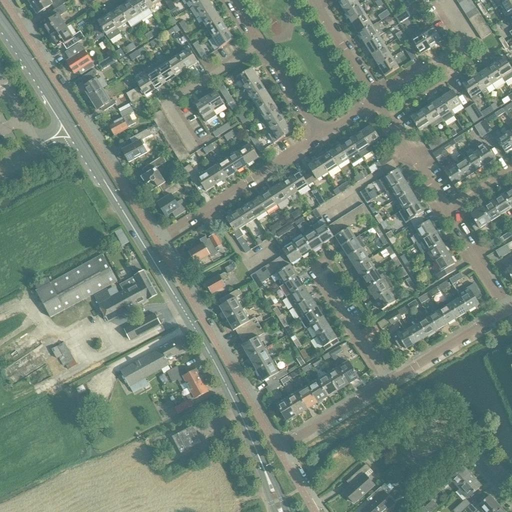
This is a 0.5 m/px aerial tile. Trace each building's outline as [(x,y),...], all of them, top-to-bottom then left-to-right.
[(64,0),(51,0),(50,1),(49,0),(34,0),(30,3),(37,14),(51,5),(55,10),(63,5),(66,3),(64,0)] [(152,14),(143,0),(132,0),(130,2),(142,21),(152,14)] [(160,2),(158,0),(143,0),(152,14),(149,9),(160,2)] [(199,17),(213,8),(208,0),(202,0),(193,6),(199,17)] [(339,0),(341,2),(339,3),(345,14),(359,5),(356,0),(339,0)] [(462,10),(472,3),(470,0),(466,0),(459,4),(462,10)] [(511,0),(497,0),(491,4),(495,10),(501,6),(508,17),(511,14),(511,0)] [(142,21),(130,2),(119,9),(128,23),(131,28),(142,21)] [(466,15),(476,8),(472,3),(462,10),(466,15)] [(59,17),(67,11),(63,5),(55,10),(46,16),(50,22),(44,26),(52,37),(66,28),(59,17)] [(366,15),(359,5),(345,14),(352,24),(366,15)] [(199,17),(206,28),(220,19),(213,8),(199,17)] [(476,8),(466,15),(469,20),(479,13),(476,8)] [(128,23),(119,9),(109,15),(121,34),(117,29),(128,23)] [(387,10),(378,16),(381,21),(390,15),(387,10)] [(407,10),(403,13),(395,18),(396,20),(398,23),(406,18),(410,15),(407,10)] [(472,25),(482,18),(479,13),(469,20),(472,25)] [(98,22),(110,41),(121,34),(109,15),(98,22)] [(372,25),(366,15),(352,24),(358,34),(372,25)] [(475,30),(485,23),(482,18),(472,25),(475,30)] [(206,28),(213,38),(227,29),(220,19),(206,28)] [(373,26),(372,25),(358,34),(365,45),(379,36),(383,34),(377,23),(373,26)] [(478,35),(489,28),(485,23),(475,30),(478,35)] [(442,41),(433,27),(423,34),(432,48),(442,41)] [(80,32),(72,37),(66,28),(52,37),(57,46),(62,43),(67,50),(84,39),(80,32)] [(481,40),(492,33),(489,28),(478,35),(481,40)] [(220,49),(234,40),(227,29),(213,38),(220,49)] [(100,30),(94,34),(98,41),(105,36),(100,30)] [(421,55),(432,48),(423,34),(420,30),(409,37),(421,55)] [(386,47),(379,36),(365,45),(372,56),(386,47)] [(79,44),(66,53),(70,60),(67,62),(74,73),(79,71),(81,75),(94,67),(84,51),(79,44)] [(202,60),(207,57),(200,46),(195,49),(202,60)] [(372,56),(378,66),(392,58),(386,47),(372,56)] [(405,50),(412,61),(417,57),(410,47),(405,50)] [(121,49),(115,53),(120,59),(125,56),(125,55),(121,49)] [(198,63),(189,49),(178,56),(187,70),(198,63)] [(168,62),(176,76),(187,70),(178,56),(168,62)] [(154,64),(157,69),(166,83),(176,76),(168,62),(165,57),(154,64)] [(385,77),(399,68),(392,58),(378,66),(385,77)] [(511,78),(511,69),(505,58),(494,65),(503,79),(505,82),(511,78)] [(154,64),(144,71),(147,76),(155,90),(166,83),(157,69),(154,64)] [(494,65),(483,71),(495,90),(506,83),(505,82),(503,79),(494,65)] [(236,79),(238,78),(244,88),(258,79),(252,68),(247,72),(244,66),(232,74),(236,79)] [(87,85),(83,88),(90,99),(103,91),(95,76),(97,75),(94,70),(83,77),(87,85)] [(495,90),(483,71),(473,78),(485,96),(495,90)] [(136,82),(145,96),(155,90),(147,76),(136,82)] [(482,92),(484,96),(485,96),(473,78),(462,85),(472,101),(475,99),(474,97),(482,92)] [(244,88),(251,99),(265,89),(258,79),(244,88)] [(224,86),(219,89),(226,100),(231,97),(224,86)] [(127,94),(131,102),(141,97),(136,89),(127,94)] [(272,100),(265,89),(251,99),(257,109),(272,100)] [(113,100),(110,102),(103,91),(90,99),(97,111),(102,108),(104,112),(115,105),(115,104),(113,100)] [(225,105),(216,91),(205,98),(214,112),(225,105)] [(453,91),(442,98),(451,112),(451,111),(462,105),(453,91)] [(232,111),(237,107),(231,97),(226,100),(232,111)] [(214,112),(205,98),(194,105),(203,119),(206,123),(217,116),(214,112)] [(451,112),(442,98),(432,104),(441,118),(443,121),(444,123),(455,116),(451,111),(451,112)] [(261,114),(264,120),(278,111),(272,100),(257,109),(258,109),(256,110),(259,115),(261,114)] [(481,112),(475,102),(469,106),(478,120),(484,116),(494,110),(491,106),(481,112)] [(133,112),(129,104),(130,103),(123,107),(118,110),(123,118),(109,126),(111,130),(111,131),(112,134),(114,134),(115,136),(128,129),(128,128),(136,123),(135,121),(133,122),(129,115),(133,112)] [(432,104),(421,111),(430,125),(432,128),(443,121),(441,118),(432,104)] [(465,109),(474,123),(478,120),(469,106),(465,109)] [(497,117),(505,113),(502,109),(495,114),(497,117)] [(165,115),(161,110),(151,117),(154,122),(165,115)] [(267,133),(271,130),(285,121),(278,111),(264,120),(260,122),(267,133)] [(411,118),(420,132),(430,125),(421,111),(411,118)] [(156,125),(157,127),(168,120),(165,115),(154,122),(156,125)] [(240,120),(243,125),(248,121),(245,117),(240,120)] [(168,120),(157,127),(160,131),(161,132),(171,126),(168,120)] [(492,130),(485,120),(479,123),(486,134),(492,130)] [(267,133),(274,143),(292,132),(285,121),(271,130),(267,133)] [(475,126),(481,137),(486,134),(479,123),(475,126)] [(156,125),(149,129),(152,135),(160,131),(157,127),(156,125)] [(164,137),(174,131),(171,126),(161,132),(164,137)] [(370,147),(380,140),(371,126),(361,133),(370,147)] [(213,133),(216,138),(226,132),(223,127),(213,133)] [(504,128),(501,130),(501,132),(503,135),(496,139),(505,153),(511,148),(511,140),(507,133),(507,132),(504,128)] [(145,144),(142,140),(152,135),(149,129),(130,139),(133,145),(122,151),(129,162),(147,153),(143,145),(145,144)] [(174,131),(164,137),(167,142),(178,136),(174,131)] [(359,153),(370,147),(361,133),(350,139),(359,153)] [(178,136),(167,142),(170,147),(181,141),(178,136)] [(456,144),(463,139),(461,136),(454,140),(456,144)] [(259,153),(264,150),(257,139),(252,142),(259,153)] [(350,139),(340,146),(349,160),(352,164),(362,158),(359,153),(350,139)] [(428,146),(432,151),(442,144),(439,139),(428,146)] [(174,152),(184,146),(181,141),(170,147),(171,148),(173,151),(174,152)] [(451,142),(443,147),(446,150),(453,146),(451,142)] [(259,158),(250,144),(239,152),(248,165),(259,158)] [(177,158),(187,151),(184,146),(174,152),(177,158)] [(340,146),(329,153),(338,167),(349,160),(340,146)] [(496,159),(487,146),(476,153),(485,166),(496,159)] [(432,154),(436,159),(447,152),(446,150),(443,147),(432,154)] [(180,163),(190,156),(187,151),(177,158),(180,163)] [(237,172),(248,165),(239,152),(228,159),(237,172)] [(328,173),(338,167),(329,153),(319,159),(328,173)] [(466,159),(474,173),(485,166),(476,153),(466,159)] [(456,166),(454,163),(464,179),(474,173),(466,159),(463,154),(457,157),(461,163),(456,166)] [(382,167),(393,160),(390,155),(379,162),(382,167)] [(141,177),(151,193),(160,187),(163,192),(171,187),(168,182),(166,183),(156,169),(166,162),(162,156),(145,168),(148,173),(141,177)] [(227,179),(237,172),(228,159),(218,165),(227,179)] [(308,175),(313,183),(317,180),(328,173),(319,159),(308,166),(312,172),(308,175)] [(445,173),(454,186),(464,179),(454,163),(443,170),(445,173)] [(216,186),(227,179),(218,165),(207,172),(216,186)] [(202,185),(206,192),(216,186),(207,172),(197,178),(189,166),(184,169),(197,188),(202,185)] [(398,169),(379,181),(386,192),(404,180),(398,169)] [(359,175),(362,180),(368,176),(365,171),(359,175)] [(300,172),(289,178),(298,192),(308,185),(309,186),(313,183),(308,175),(303,178),(300,172)] [(287,199),(298,192),(289,178),(278,185),(287,199)] [(389,197),(394,193),(397,199),(411,190),(404,180),(386,192),(389,197)] [(341,193),(351,187),(348,182),(337,188),(341,193)] [(171,187),(163,192),(162,193),(165,198),(158,203),(166,217),(173,213),(175,217),(188,210),(182,201),(177,204),(172,195),(182,189),(178,183),(171,187)] [(278,185),(268,192),(277,206),(287,199),(278,185)] [(316,189),(311,193),(320,206),(325,203),(316,189)] [(373,200),(366,189),(360,193),(366,203),(373,200)] [(511,208),(511,189),(502,195),(511,209),(511,208)] [(417,201),(411,190),(397,199),(403,210),(417,201)] [(266,212),(277,206),(268,192),(257,199),(266,212)] [(511,209),(502,195),(492,202),(501,216),(511,209)] [(256,219),(266,212),(257,199),(247,205),(256,219)] [(403,210),(399,212),(406,224),(410,221),(413,225),(423,219),(420,215),(424,212),(417,201),(403,210)] [(501,216),(492,202),(482,209),(490,222),(501,216)] [(370,214),(364,204),(358,207),(365,218),(366,217),(370,214)] [(373,214),(377,211),(372,204),(368,206),(373,214)] [(245,226),(256,219),(247,205),(236,212),(245,226)] [(360,221),(365,218),(358,207),(353,211),(360,221)] [(316,209),(312,212),(317,219),(321,217),(316,209)] [(475,232),(490,222),(482,209),(471,215),(474,220),(470,223),(475,232)] [(354,224),(360,221),(353,211),(348,214),(354,224)] [(242,237),(244,236),(240,229),(245,226),(236,212),(226,219),(233,231),(232,232),(246,254),(251,250),(242,237)] [(349,227),(354,224),(348,214),(343,217),(349,227)] [(370,214),(366,217),(371,224),(374,222),(370,214)] [(379,224),(383,222),(379,215),(375,217),(379,224)] [(338,220),(345,230),(349,228),(349,227),(343,217),(338,220)] [(297,226),(304,222),(302,218),(295,223),(297,226)] [(327,227),(322,219),(319,222),(312,227),(315,230),(314,231),(323,244),(334,237),(327,227)] [(429,221),(425,223),(423,219),(413,225),(415,230),(418,234),(413,237),(417,243),(422,240),(436,232),(429,221)] [(340,234),(345,230),(338,220),(333,224),(340,234)] [(333,224),(327,227),(334,237),(335,237),(340,234),(333,224)] [(378,235),(381,233),(377,226),(373,228),(378,235)] [(345,230),(340,234),(335,237),(342,247),(356,239),(355,239),(349,228),(345,230)] [(285,229),(277,234),(279,238),(287,233),(285,229)] [(313,251),(323,244),(314,231),(304,237),(313,251)] [(394,236),(391,231),(386,234),(389,240),(394,236)] [(442,242),(436,232),(422,240),(428,251),(442,242)] [(206,237),(200,240),(202,244),(189,252),(191,257),(191,259),(192,261),(194,262),(195,263),(210,255),(211,258),(219,253),(216,248),(222,245),(215,234),(209,238),(210,239),(207,240),(206,237)] [(355,239),(356,239),(342,247),(349,258),(362,249),(366,247),(359,236),(355,239)] [(380,238),(384,246),(388,244),(383,236),(380,238)] [(392,245),(397,242),(394,236),(389,240),(392,245)] [(303,257),(313,251),(304,237),(294,244),(303,257)] [(499,237),(488,243),(492,248),(502,242),(499,237)] [(448,253),(442,242),(428,251),(434,261),(448,253)] [(294,244),(283,251),(285,254),(292,264),(303,257),(294,244)] [(496,251),(500,259),(511,253),(506,245),(496,251)] [(391,256),(394,254),(390,247),(386,249),(391,256)] [(362,249),(349,258),(355,268),(369,260),(362,249)] [(453,265),(455,264),(448,253),(434,261),(441,272),(437,275),(440,280),(456,270),(453,265)] [(287,267),(290,265),(292,264),(285,254),(280,257),(287,267)] [(34,292),(36,291),(51,318),(65,309),(117,281),(103,255),(51,283),(48,278),(31,287),(34,292)] [(405,265),(408,263),(404,255),(400,258),(405,265)] [(282,270),(287,267),(280,257),(275,260),(282,270)] [(397,267),(401,265),(396,257),(393,259),(397,267)] [(277,273),(282,270),(275,260),(270,264),(277,273)] [(375,270),(369,260),(355,268),(362,279),(375,270)] [(408,263),(405,265),(411,275),(415,273),(408,263)] [(272,276),(277,273),(270,264),(265,267),(272,276)] [(235,270),(232,265),(225,269),(228,274),(235,270)] [(271,277),(274,283),(280,279),(284,285),(297,276),(290,265),(287,267),(282,270),(277,273),(272,276),(271,277)] [(271,277),(272,276),(265,267),(260,270),(267,280),(271,277)] [(408,275),(403,268),(399,270),(404,277),(408,275)] [(262,283),(267,280),(260,270),(256,273),(262,283)] [(379,276),(375,270),(362,279),(369,289),(387,277),(384,273),(379,276)] [(144,271),(135,276),(135,277),(148,300),(157,295),(144,271)] [(212,294),(225,287),(223,282),(228,279),(225,273),(219,276),(206,283),(208,287),(208,289),(209,292),(211,292),(212,294)] [(257,286),(262,283),(256,273),(251,276),(257,286)] [(416,273),(415,274),(415,273),(411,275),(415,282),(419,279),(416,273)] [(449,280),(453,285),(463,278),(460,273),(449,280)] [(304,286),(297,276),(284,285),(290,295),(304,286)] [(107,289),(94,296),(108,322),(142,303),(142,305),(148,301),(147,300),(148,300),(135,277),(125,282),(128,289),(111,298),(107,289)] [(394,288),(387,277),(369,289),(375,300),(389,291),(394,288)] [(414,286),(409,278),(406,281),(410,288),(414,286)] [(442,291),(450,287),(447,281),(439,286),(442,291)] [(304,286),(290,295),(286,298),(293,308),(311,297),(304,286)] [(432,298),(440,293),(436,288),(429,292),(432,298)] [(219,307),(221,310),(226,319),(243,309),(237,298),(242,295),(239,289),(219,301),(222,305),(219,307)] [(467,294),(463,297),(461,298),(469,311),(479,305),(471,291),(470,289),(465,291),(467,294)] [(382,311),(396,302),(389,291),(375,300),(382,311)] [(421,304),(429,299),(426,294),(418,299),(421,304)] [(271,307),(275,305),(270,297),(266,300),(271,307)] [(317,307),(311,297),(293,308),(299,318),(317,307)] [(459,317),(469,311),(461,298),(451,304),(459,317)] [(411,310),(418,306),(415,300),(408,305),(411,310)] [(448,324),(459,317),(451,304),(450,304),(448,300),(437,306),(440,311),(448,324)] [(299,318),(306,329),(310,326),(324,318),(317,307),(299,318)] [(408,312),(405,307),(398,311),(401,316),(408,312)] [(278,317),(281,315),(277,308),(273,310),(278,317)] [(243,309),(226,319),(233,331),(236,330),(239,335),(259,324),(256,319),(255,318),(250,321),(243,309)] [(387,318),(391,325),(402,318),(401,316),(398,311),(387,318)] [(440,311),(430,317),(438,330),(448,324),(440,311)] [(155,314),(125,329),(130,340),(160,324),(155,314)] [(427,337),(438,330),(430,317),(419,324),(427,337)] [(285,328),(288,326),(283,318),(280,320),(285,328)] [(330,328),(324,318),(310,326),(317,337),(330,328)] [(259,324),(239,335),(242,340),(261,329),(259,324)] [(417,343),(427,337),(419,324),(409,330),(417,343)] [(324,347),(337,339),(330,328),(317,337),(324,347)] [(244,344),(242,346),(249,358),(265,349),(259,337),(264,334),(261,329),(242,340),(244,344)] [(291,338),(295,336),(290,329),(286,331),(291,338)] [(403,345),(406,350),(417,343),(409,330),(398,336),(397,334),(392,337),(399,348),(403,345)] [(180,339),(161,349),(167,360),(176,355),(177,357),(187,351),(180,339)] [(298,349),(301,347),(297,339),(293,342),(298,349)] [(64,342),(52,350),(57,359),(59,358),(60,360),(62,365),(63,366),(65,365),(68,370),(77,364),(64,342)] [(359,378),(349,362),(343,366),(336,355),(343,351),(340,346),(329,353),(331,357),(332,358),(338,368),(348,384),(359,378)] [(161,349),(120,371),(129,387),(130,387),(133,393),(149,385),(145,378),(170,365),(167,360),(161,349)] [(272,361),(265,349),(249,358),(256,370),(272,361)] [(305,359),(308,357),(304,350),(300,352),(305,359)] [(305,364),(300,357),(296,359),(301,367),(305,364)] [(314,367),(321,363),(319,359),(312,363),(314,367)] [(284,369),(279,372),(272,361),(256,370),(263,382),(265,381),(269,386),(276,382),(278,381),(288,375),(284,369)] [(308,365),(302,369),(305,373),(311,370),(308,365)] [(180,385),(186,382),(189,388),(203,380),(201,375),(199,374),(196,369),(183,376),(178,367),(167,372),(173,383),(178,380),(180,385)] [(338,368),(328,375),(338,391),(348,384),(338,368)] [(293,378),(300,374),(298,370),(291,374),(293,378)] [(327,397),(338,391),(328,375),(318,381),(327,397)] [(205,386),(206,384),(203,380),(189,388),(192,393),(186,396),(189,401),(175,408),(178,414),(193,406),(190,401),(195,398),(195,399),(208,392),(205,386)] [(266,388),(269,393),(281,386),(278,381),(276,382),(269,386),(266,388)] [(317,403),(327,397),(318,381),(307,387),(317,403)] [(307,409),(317,403),(307,387),(297,393),(307,409)] [(296,416),(307,409),(297,393),(287,400),(296,416)] [(277,406),(287,422),(296,416),(287,400),(277,406)] [(193,426),(173,437),(181,453),(201,442),(193,426)] [(370,469),(366,465),(351,478),(355,482),(344,492),(354,503),(374,486),(364,475),(370,469)] [(464,467),(450,479),(459,489),(473,477),(464,467)] [(440,489),(449,481),(445,476),(436,484),(440,489)] [(459,489),(468,499),(482,486),(473,477),(459,489)] [(380,487),(366,499),(370,504),(361,511),(383,511),(394,503),(380,487)] [(410,491),(405,496),(410,502),(415,497),(413,494),(410,491)] [(494,511),(500,507),(490,496),(479,506),(475,501),(465,511),(494,511)] [(453,511),(454,511),(462,511),(471,504),(466,499),(453,511)] [(433,500),(426,507),(428,509),(429,511),(431,511),(435,509),(438,506),(433,500)]
